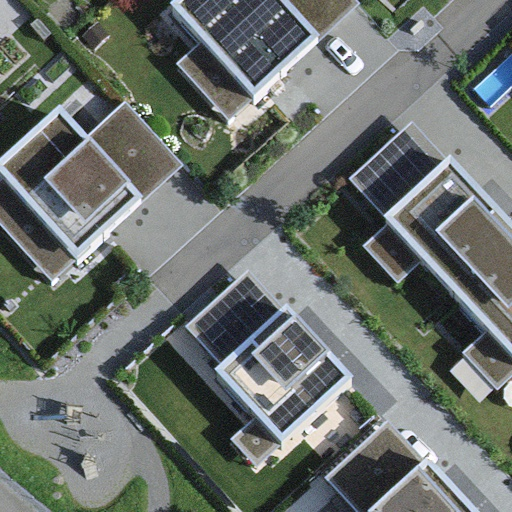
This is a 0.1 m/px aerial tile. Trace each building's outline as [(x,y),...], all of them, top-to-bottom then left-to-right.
[(314,43),(273,0),(191,0),(176,14),(254,98),(314,43)] [(136,206),(59,122),(0,176),(0,178),(76,261),(136,206)] [(511,244),(511,234),(409,124),(350,178),(458,294),(511,244)] [(511,244),(458,294),(511,351),(511,244)] [(351,376),(248,271),(192,326),(225,360),(215,370),(256,412),(231,437),(259,466),(351,376)] [(468,511),(385,426),(329,480),(359,511),(468,511)]
